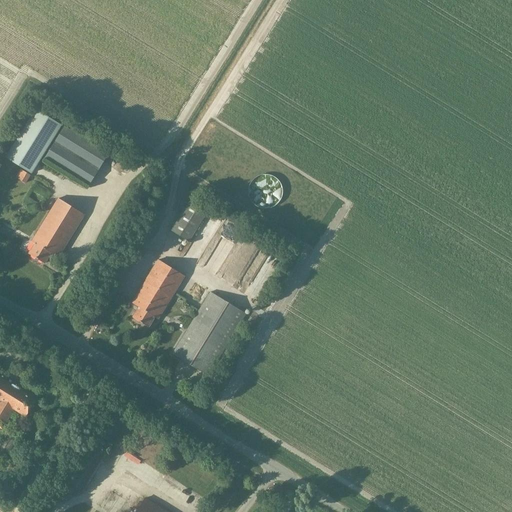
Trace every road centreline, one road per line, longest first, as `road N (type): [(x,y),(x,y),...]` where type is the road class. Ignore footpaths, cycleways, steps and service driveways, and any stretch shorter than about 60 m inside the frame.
road 1 (unclassified): [(344,511),(0,299)]
road 2 (unknown): [(16,511),(107,365)]
